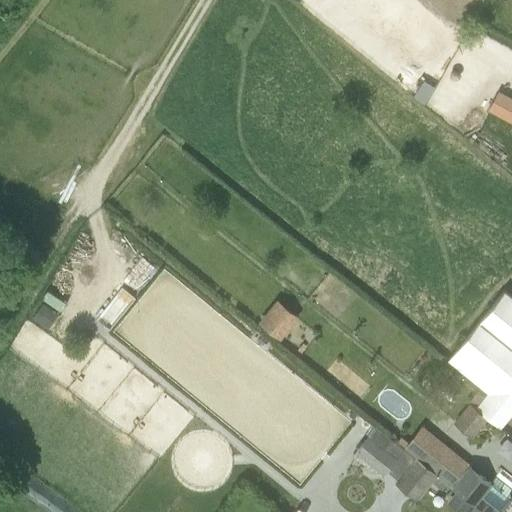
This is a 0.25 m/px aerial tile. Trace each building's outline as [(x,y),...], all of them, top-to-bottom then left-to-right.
[(511,99),(498,92),(489,108),(511,121),(511,99)] [(451,358),(447,362),(480,388),(487,394),(475,408),(500,428),(511,413),(511,297),(508,294),(504,291),(451,358)] [(277,299),(258,322),(280,340),(299,317),(277,299)] [(42,303),(32,318),(48,330),(54,322),(59,315),(51,309),(42,303)] [(480,388),(469,403),(475,408),(487,394),(480,388)] [(354,419),(359,413),(354,409),(349,415),(354,419)] [(415,458),(437,476),(474,506),(477,502),(492,484),(467,464),(468,463),(433,435),(421,426),(403,449),(415,458)] [(374,427),(355,452),(384,475),(388,471),(398,479),(394,484),(416,502),(432,482),(437,476),(415,458),(403,449),(396,443),(374,427)] [(473,506),(480,511),(511,511),(511,494),(510,497),(509,498),(492,484),(477,502),(474,506),(473,506)]
